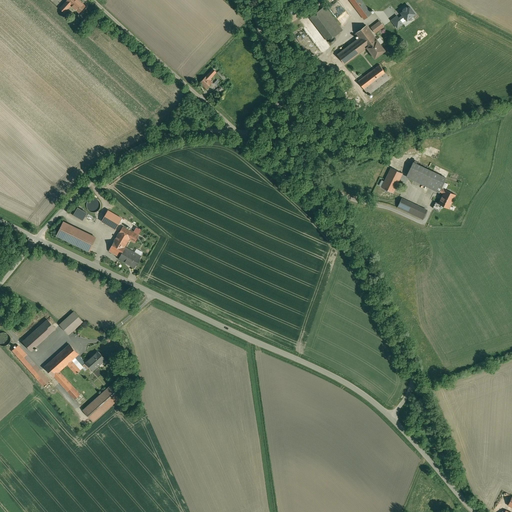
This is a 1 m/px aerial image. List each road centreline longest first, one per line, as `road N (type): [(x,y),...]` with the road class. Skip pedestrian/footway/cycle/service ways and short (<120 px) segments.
road 1 (unclassified): [(35,238),(340,378),(392,418)]
road 2 (unclassified): [(392,418),(410,393),(411,374),(396,322),(326,201)]
road 3 (unclassified): [(35,238),(125,155),(164,138),(235,134)]
road 4 (unclassified): [(235,134),(91,0)]
road 5 (unclassified): [(392,418),(475,511)]
